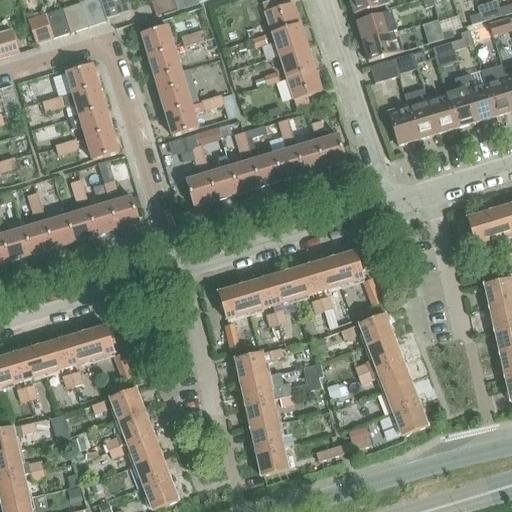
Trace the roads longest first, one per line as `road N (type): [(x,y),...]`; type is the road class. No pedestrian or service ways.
road 1 (residential): [(180,267),(110,54),(85,48),(0,74)]
road 2 (tertiary): [(511,447),(273,511)]
road 3 (residential): [(180,267),(386,205)]
road 4 (residential): [(386,205),(322,0)]
road 5 (residential): [(0,321),(180,267)]
road 6 (residential): [(212,405),(180,267)]
road 7 (residential): [(465,330),(430,193)]
